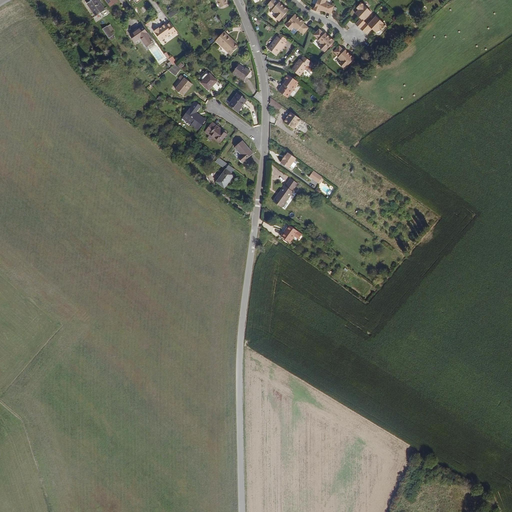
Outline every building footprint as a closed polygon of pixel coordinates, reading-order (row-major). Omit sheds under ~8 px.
[(106,7),(101,0),(91,0),(92,0),(89,2),(98,13),(106,7)] [(278,2),(277,3),(274,0),(270,0),(266,4),(271,9),(271,10),(269,13),(272,16),(271,16),(277,21),(287,10),(284,7),(283,8),(281,6),(282,5),(278,2)] [(324,3),(325,0),(317,0),(313,10),(318,13),(318,11),(319,10),(322,11),(330,14),(333,7),(324,3)] [(358,21),(354,25),(359,30),(365,24),(362,22),(371,13),(361,3),(356,8),(358,11),(354,14),(358,18),(359,19),(358,21)] [(297,19),(297,18),(294,15),(284,25),(290,31),(289,32),(292,35),(297,30),(302,35),(307,29),(302,24),(303,23),(299,20),(298,21),(297,19)] [(375,18),(367,26),(365,24),(359,30),(364,35),(368,30),(369,29),(371,31),(375,34),(378,31),(380,33),(385,27),(381,23),(375,18)] [(174,34),(178,31),(172,21),(168,24),(166,22),(163,25),(163,26),(161,27),(160,26),(155,29),(161,39),(172,32),(174,34)] [(113,31),(116,29),(112,22),(104,27),(111,36),(112,35),(114,38),(117,36),(113,31)] [(145,42),(151,38),(141,22),(129,29),(134,37),(140,33),(145,42)] [(231,36),(231,34),(227,29),(218,39),(233,54),(241,46),(231,36)] [(323,33),(322,34),(317,29),(311,35),(316,40),(316,41),(319,44),(316,47),(322,53),(332,42),(329,38),(328,39),(326,38),(327,37),(323,33)] [(283,39),(277,34),(275,36),(274,36),(265,48),(272,54),(277,48),(279,45),(281,46),(283,43),(282,42),(283,39)] [(152,49),(159,64),(165,60),(158,46),(152,49)] [(343,51),(342,52),(337,47),(332,53),(337,58),(336,58),(339,62),(336,65),(342,70),(353,59),(349,56),(348,57),(346,55),(347,54),(343,51)] [(305,66),(308,62),(300,56),(298,60),(296,59),(287,69),(295,76),(304,66),(305,66)] [(245,81),(251,73),(240,64),(234,72),(245,81)] [(175,76),(180,71),(174,65),(173,66),(171,67),(168,70),(175,76)] [(221,76),(226,79),(229,74),(224,71),(221,76)] [(210,91),(218,82),(210,74),(202,84),(210,91)] [(183,96),(192,85),(181,75),(178,79),(181,82),(175,90),(183,96)] [(290,98),(301,82),(291,75),(288,79),(289,81),(281,92),(290,98)] [(240,112),(248,100),(239,93),(230,105),(240,112)] [(282,105),(272,97),(270,96),(270,105),(278,111),(282,105)] [(193,113),(199,105),(193,101),(182,118),(185,120),(186,119),(191,122),(190,123),(198,129),(205,119),(199,115),(198,116),(193,113)] [(297,122),(301,117),(290,110),(283,120),(293,127),(297,122)] [(220,129),(221,127),(212,122),(206,130),(211,134),(211,133),(214,135),(214,136),(221,141),(227,133),(220,129)] [(242,161),(253,153),(243,139),(235,145),(241,154),(238,156),(242,161)] [(294,157),(295,155),(287,150),(280,160),(288,165),(289,163),(292,165),(296,159),(294,157)] [(224,168),(227,163),(219,157),(215,161),(224,168)] [(234,168),(228,163),(220,173),(229,180),(234,174),(232,172),(234,168)] [(317,181),(322,175),(313,169),(309,175),(317,181)] [(224,187),(229,180),(220,173),(215,180),(224,187)] [(292,189),(298,182),(290,177),(285,184),(284,184),(273,199),(282,206),(293,190),(292,189)] [(329,195),(332,191),(322,183),(317,191),(320,193),(322,191),(329,195)] [(298,236),(301,231),(288,222),(281,231),(290,237),(294,233),(298,236)]
